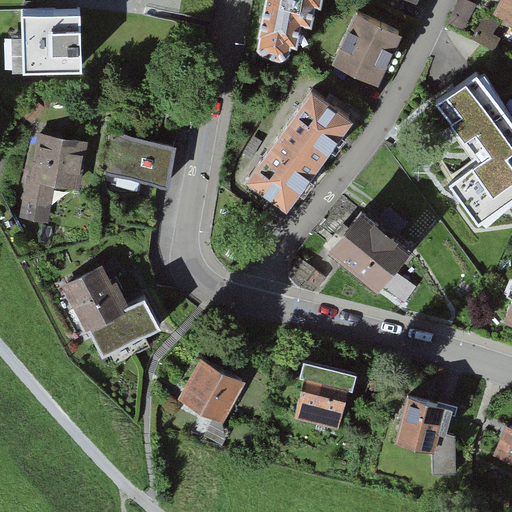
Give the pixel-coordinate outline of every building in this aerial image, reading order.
[(313,15),(316,0),(261,0),(251,45),(254,46),(251,61),(280,68),(284,53),(291,55),(296,33),(306,35),(310,15),(313,15)] [(386,0),(411,11),(416,0),(386,0)] [(511,0),(503,0),(491,26),(511,36),(511,0)] [(81,10),(18,11),(19,34),(8,34),(9,69),(82,67),(81,10)] [(397,42),(351,21),(327,73),(373,94),(397,42)] [(511,162),(511,130),(474,81),(428,115),(472,172),(447,191),(479,233),(511,207),(511,174),(507,167),(511,162)] [(347,128),(305,99),(240,192),(281,221),(294,202),(299,206),(309,193),(304,190),(325,160),(330,163),(340,150),(335,146),(347,128)] [(169,144),(107,134),(101,174),(163,184),(169,144)] [(79,152),(23,145),(11,232),(42,236),(48,198),(72,201),(79,152)] [(323,259),(372,298),(402,261),(354,221),(323,259)] [(102,269),(65,289),(89,336),(103,362),(161,330),(145,300),(125,311),(102,269)] [(511,294),(498,332),(511,337),(511,294)] [(177,397),(222,420),(245,377),(200,353),(177,397)] [(351,382),(299,370),(285,425),(338,438),(351,382)] [(427,462),(430,487),(454,484),(449,446),(434,446),(441,415),(402,408),(391,455),(427,462)] [(511,439),(500,435),(488,466),(511,474),(511,439)]
